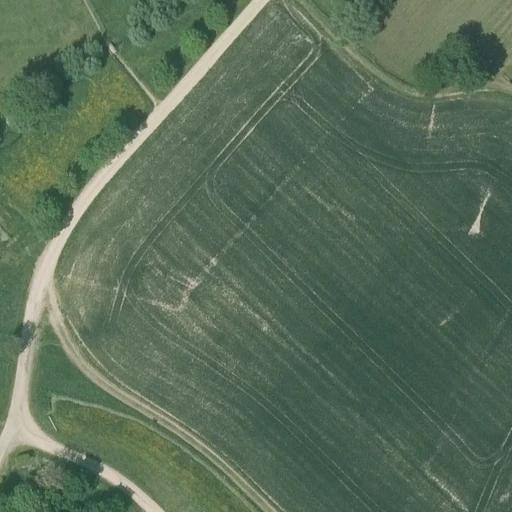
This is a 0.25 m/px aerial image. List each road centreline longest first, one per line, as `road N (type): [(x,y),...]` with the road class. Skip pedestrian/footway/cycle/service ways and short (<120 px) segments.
road 1 (track): [(263,0),(53,241),(0,454)]
road 2 (track): [(35,313),(57,321),(98,379),(214,455),(273,511)]
road 3 (track): [(150,511),(106,470),(9,433)]
